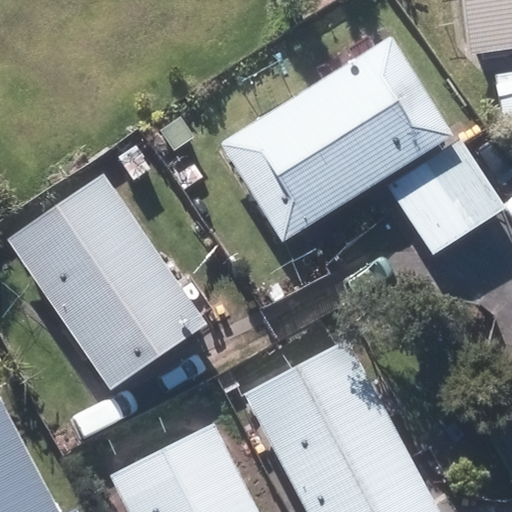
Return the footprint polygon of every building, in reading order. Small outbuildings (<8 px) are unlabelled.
[(511,0),(457,0),(466,60),(511,53),(511,0)] [(217,149),(279,247),(448,142),(386,43),(217,149)] [(511,71),(493,74),(498,117),(511,115),(511,71)] [(461,139),(386,187),(431,258),(506,210),(461,139)] [(100,182),(4,246),(106,395),(201,331),(100,182)] [(179,192),(144,217),(192,282),(226,257),(179,192)] [(242,403),(299,511),(430,511),(344,349),(242,403)] [(54,511),(0,409),(0,511),(54,511)] [(250,511),(209,429),(106,481),(121,511),(250,511)]
